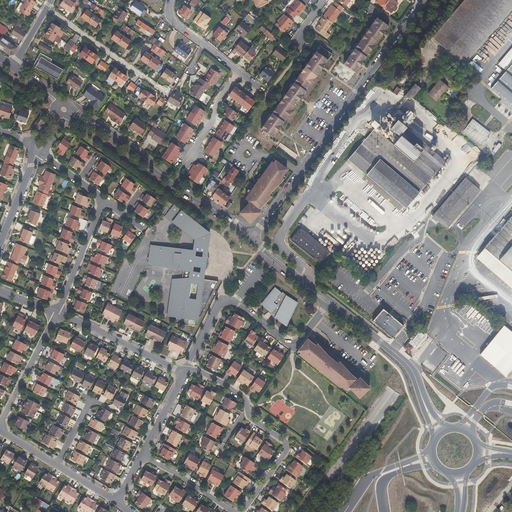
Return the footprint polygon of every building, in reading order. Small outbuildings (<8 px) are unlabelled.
[(31,8),(35,1),(32,0),(25,0),(23,4),(31,8)] [(72,13),(80,3),(77,0),(74,3),(69,0),(62,0),(60,5),(69,11),(72,13)] [(297,16),(305,6),(297,0),(295,0),(289,9),(288,8),(285,11),(293,18),(296,15),(297,16)] [(391,13),(397,4),(392,0),(388,0),(383,7),(391,13)] [(458,69),(507,12),(511,5),(511,0),(463,0),(427,43),(458,69)] [(140,15),(144,9),(141,7),(143,6),(136,1),(131,9),(140,15)] [(16,9),(19,11),(27,16),(31,8),(23,4),(20,2),(16,9)] [(331,5),(328,9),(323,16),(332,23),(341,11),(340,11),(342,7),(336,2),(333,6),(331,5)] [(185,18),(191,11),(183,5),(178,13),(185,18)] [(121,22),(127,13),(121,9),(119,8),(113,17),(114,18),(116,19),(121,22)] [(89,22),(94,15),(87,10),(82,17),(89,22)] [(223,24),(230,15),(228,13),(227,13),(223,18),(220,22),(223,24)] [(257,21),(248,13),(245,16),(254,24),(257,21)] [(287,30),(293,22),(283,14),(275,25),(284,32),(286,29),(287,30)] [(96,27),(101,20),(94,15),(89,22),(96,27)] [(318,24),(319,25),(315,29),(327,38),(330,35),(326,32),(332,23),(323,16),(321,20),(318,24)] [(388,27),(389,26),(387,25),(388,24),(385,21),(384,23),(377,18),(376,19),(375,18),(373,21),(374,23),(369,29),(368,28),(366,31),(367,33),(365,35),(363,35),(362,37),(362,39),(359,43),(357,43),(355,46),(356,47),(354,50),(352,50),(351,52),(351,54),(347,59),(345,59),(343,62),(344,64),(355,73),(359,67),(361,67),(363,65),(362,63),(367,57),(369,57),(371,54),(370,52),(374,47),(376,47),(377,45),(377,43),(382,36),(383,36),(385,34),(384,32),(387,29),(388,29),(388,28),(388,27)] [(154,31),(139,20),(136,24),(141,27),(140,30),(144,33),(146,30),(151,34),(152,35),(154,31)] [(243,37),(251,28),(248,25),(247,26),(241,21),(235,28),(241,34),(240,35),(243,37)] [(511,32),(511,29),(502,21),(496,28),(508,38),(511,32)] [(56,35),(60,29),(52,24),(48,30),(56,35)] [(220,41),(228,31),(225,28),(223,30),(219,27),(213,35),(220,41)] [(22,40),(26,34),(17,29),(13,35),(22,40)] [(61,39),(56,35),(48,30),(44,37),(52,42),(53,40),(58,44),(61,39)] [(274,36),(267,30),(264,33),(271,39),(274,36)] [(119,43),(124,36),(117,31),(112,38),(119,43)] [(75,42),(80,36),(76,33),(71,39),(75,42)] [(126,48),(131,40),(124,36),(119,43),(126,48)] [(18,45),(6,37),(4,39),(1,37),(0,38),(0,47),(9,54),(13,54),(18,45)] [(162,43),(158,41),(153,37),(150,41),(154,44),(159,47),(162,43)] [(75,43),(75,42),(71,39),(70,39),(63,49),(68,52),(71,49),(72,47),(75,43)] [(251,48),(241,39),(232,51),(235,54),(237,51),(243,56),(250,49),(251,48)] [(186,58),(191,50),(179,42),(173,50),(186,58)] [(49,54),(51,49),(41,43),(38,48),(49,54)] [(494,54),(484,45),(478,51),(488,60),(494,54)] [(290,113),(292,109),(295,106),(297,106),(298,104),(298,102),(299,100),(302,96),(304,97),(306,93),(305,92),(310,85),(311,85),(313,83),(313,81),(321,69),(323,69),(324,68),(324,66),(332,54),(331,54),(332,52),(328,50),(328,51),(321,46),(316,52),(314,53),(312,55),(312,57),(308,63),(307,62),(305,65),(306,66),(304,68),(302,68),(301,70),(301,72),(297,78),(295,78),(294,80),(294,82),(293,84),(291,84),(289,86),(290,88),(286,93),(284,93),(282,95),(283,97),(282,99),(280,99),(278,101),(279,103),(275,109),(273,109),(271,111),(272,112),(271,114),(269,114),(267,117),(268,118),(264,124),(262,124),(260,127),(261,128),(260,129),(263,131),(261,133),(262,135),(266,138),(268,138),(270,136),(272,137),(276,131),(278,131),(279,129),(279,128),(287,116),(289,116),(291,114),(290,113)] [(86,59),(91,51),(85,47),(80,55),(86,59)] [(282,62),(287,55),(278,47),(272,54),(282,62)] [(249,61),(255,54),(250,49),(243,56),(249,61)] [(92,63),(97,56),(91,51),(86,59),(92,63)] [(148,63),(153,56),(146,51),(141,58),(148,63)] [(41,57),(50,62),(52,60),(40,53),(33,65),(35,67),(41,57)] [(155,68),(160,61),(153,56),(148,63),(155,68)] [(50,62),(41,57),(35,67),(57,79),(63,69),(50,62)] [(511,112),(511,58),(485,90),(511,112)] [(221,73),(215,68),(213,67),(205,80),(211,84),(213,85),(221,73)] [(269,83),(275,75),(265,67),(259,75),(269,83)] [(116,80),(121,73),(114,68),(109,75),(115,79),(116,80)] [(171,83),(176,75),(166,68),(161,75),(171,83)] [(122,84),(127,77),(121,73),(116,80),(122,84)] [(77,91),(83,82),(72,74),(66,83),(77,91)] [(115,79),(109,75),(106,80),(112,84),(115,79)] [(192,89),(193,90),(190,93),(199,99),(206,88),(208,89),(211,84),(205,80),(204,81),(200,78),(198,82),(197,82),(194,86),(192,89)] [(433,102),(445,88),(437,81),(425,95),(433,102)] [(145,100),(150,93),(147,91),(144,89),(143,90),(135,85),(131,90),(141,97),(141,98),(145,100)] [(409,99),(417,90),(412,85),(403,94),(409,99)] [(105,97),(90,86),(84,95),(91,101),(89,104),(97,109),(105,97)] [(244,93),(242,92),(243,90),(241,88),(239,86),(237,88),(235,86),(231,92),(229,95),(236,100),(239,103),(241,100),(245,94),(246,92),(245,91),(244,93)] [(395,99),(400,92),(396,89),(391,95),(395,99)] [(178,107),(183,98),(180,96),(180,95),(177,93),(173,91),(168,101),(178,107)] [(256,102),(254,100),(254,99),(246,92),(245,94),(241,100),(239,103),(249,111),(256,102)] [(152,104),(156,98),(154,96),(150,93),(145,100),(149,103),(152,104)] [(143,107),(148,111),(151,106),(146,102),(143,107)] [(9,118),(12,109),(0,104),(0,115),(1,115),(1,117),(5,118),(6,117),(9,118)] [(119,125),(126,115),(111,104),(105,113),(114,119),(113,120),(119,125)] [(203,113),(205,110),(196,105),(186,119),(196,125),(197,123),(199,124),(205,114),(203,113)] [(228,118),(233,110),(227,106),(224,110),(226,112),(224,114),(228,118)] [(26,123),(29,113),(20,110),(19,111),(16,109),(13,118),(16,119),(16,120),(20,121),(19,121),(22,122),(26,123)] [(232,121),(238,114),(233,110),(228,118),(232,121)] [(405,208),(445,161),(441,158),(445,154),(419,132),(415,136),(406,128),(402,132),(396,127),(386,138),(393,143),(392,145),(381,136),(394,120),(386,113),(379,120),(347,160),(342,165),(376,193),(401,213),(405,208)] [(141,134),(147,125),(136,117),(130,126),(141,134)] [(221,123),(217,129),(216,130),(217,132),(216,133),(225,139),(234,126),(225,120),(223,124),(221,123)] [(485,135),(468,121),(458,133),(476,147),(485,135)] [(175,137),(180,140),(185,143),(186,141),(188,142),(188,140),(194,132),(192,131),(194,129),(185,123),(175,137)] [(167,134),(157,128),(158,125),(156,124),(149,134),(153,136),(151,138),(161,143),(167,134)] [(211,137),(205,145),(204,147),(205,148),(204,151),(213,156),(223,142),(213,136),(212,138),(211,137)] [(58,153),(59,153),(63,156),(71,144),(63,139),(57,147),(60,149),(58,153)] [(173,160),(174,161),(175,162),(181,152),(179,151),(181,148),(171,142),(162,157),(171,163),(173,160)] [(497,147),(494,145),(492,147),(490,147),(488,149),(490,150),(487,153),(490,155),(497,147)] [(15,161),(19,149),(11,146),(6,157),(15,161)] [(88,154),(90,151),(82,146),(76,154),(87,162),(91,157),(88,154)] [(82,169),(83,168),(85,164),(74,157),(68,164),(76,170),(78,167),(82,169)] [(251,223),(253,220),(260,212),(257,210),(261,204),(263,205),(273,194),(270,192),(274,186),(276,188),(278,185),(284,179),(286,177),(282,175),(287,169),(275,160),(274,158),(268,167),(258,180),(260,182),(257,186),(255,185),(245,199),(249,203),(240,213),(251,223)] [(98,162),(97,163),(97,164),(94,167),(105,175),(111,167),(108,165),(110,163),(106,160),(104,162),(102,161),(100,164),(98,162)] [(194,164),(193,166),(189,171),(188,173),(190,174),(188,177),(198,184),(207,168),(198,162),(196,165),(194,164)] [(12,176),(11,175),(12,172),(13,172),(15,168),(4,164),(0,174),(0,175),(9,179),(11,178),(12,176)] [(235,180),(240,174),(238,172),(239,171),(234,167),(226,178),(226,179),(227,180),(224,185),(227,187),(231,182),(233,180),(234,181),(235,180)] [(92,170),(89,174),(88,175),(90,176),(88,179),(97,185),(103,178),(92,170)] [(49,192),(56,175),(46,172),(43,179),(41,178),(38,184),(41,185),(39,189),(40,189),(47,192),(49,192)] [(210,179),(211,180),(215,182),(219,185),(222,180),(213,174),(210,179)] [(445,228),(477,188),(463,176),(431,215),(445,228)] [(133,194),(135,191),(136,190),(132,188),(135,184),(127,179),(121,186),(133,194)] [(209,190),(215,182),(211,180),(206,188),(209,190)] [(214,193),(217,188),(219,185),(215,182),(209,190),(214,193)] [(230,197),(217,188),(214,193),(211,197),(223,206),(230,197)] [(43,207),(47,196),(46,195),(47,192),(40,189),(39,192),(37,192),(33,203),(43,207)] [(127,202),(128,201),(130,197),(119,189),(113,197),(121,202),(123,200),(127,202)] [(156,200),(147,193),(145,196),(143,195),(140,200),(151,207),(156,200)] [(88,208),(89,204),(90,203),(87,201),(89,198),(79,194),(75,203),(88,208)] [(160,213),(166,217),(173,222),(183,230),(184,230),(187,232),(187,233),(195,239),(193,250),(150,245),(148,264),(190,271),(189,277),(187,277),(184,277),(182,279),(181,280),(173,279),(167,315),(176,316),(175,322),(188,324),(189,318),(194,319),(194,315),(200,316),(218,281),(211,280),(210,280),(203,279),(204,271),(206,269),(208,266),(209,265),(209,262),(209,260),(207,256),(206,254),(209,233),(174,206),(169,202),(160,213)] [(138,203),(135,206),(134,208),(136,209),(134,212),(143,218),(148,210),(138,203)] [(81,213),(83,209),(74,206),(70,214),(83,219),(85,214),(81,213)] [(27,217),(29,217),(27,222),(36,226),(40,214),(30,210),(29,214),(28,213),(27,217)] [(511,213),(483,248),(498,261),(489,270),(511,289),(511,213)] [(80,227),(81,226),(78,225),(79,221),(69,218),(66,226),(78,231),(80,227)] [(113,220),(109,219),(107,218),(106,222),(102,221),(99,230),(107,233),(113,220)] [(120,228),(122,224),(119,223),(116,222),(110,234),(119,238),(123,229),(120,228)] [(133,235),(136,231),(134,230),(131,227),(123,239),(131,244),(136,237),(133,235)] [(29,244),(33,232),(23,229),(22,232),(21,232),(19,236),(21,236),(19,241),(29,244)] [(74,243),(76,237),(72,236),(73,233),(64,229),(61,238),(74,243)] [(328,253),(298,230),(290,240),(320,263),(328,253)] [(69,255),(70,251),(71,249),(68,248),(70,245),(58,240),(55,246),(58,247),(56,250),(69,255)] [(108,254),(112,245),(99,240),(97,246),(101,247),(99,251),(108,254)] [(21,264),(22,262),(25,264),(28,257),(24,256),(27,248),(16,243),(15,248),(11,259),(21,264)] [(66,263),(68,258),(55,253),(54,256),(52,255),(50,261),(61,265),(63,262),(66,263)] [(106,263),(109,258),(97,253),(95,256),(93,255),(92,257),(90,260),(103,266),(104,262),(106,263)] [(11,282),(18,266),(8,262),(2,278),(11,282)] [(62,273),(57,271),(59,268),(50,264),(46,273),(60,278),(62,273)] [(101,272),(102,269),(89,264),(87,270),(89,271),(88,274),(100,278),(102,273),(101,272)] [(55,290),(57,285),(52,283),(54,279),(45,276),(42,285),(55,290)] [(94,289),(97,281),(84,276),(82,281),(86,283),(85,286),(94,289)] [(80,287),(78,291),(77,293),(81,295),(80,298),(89,301),(93,292),(80,287)] [(48,301),(49,297),(51,298),(54,293),(41,288),(37,297),(48,301)] [(287,324),(298,303),(286,296),(276,288),(262,305),(273,313),(272,315),(276,318),(287,324)] [(72,304),(75,306),(74,309),(84,313),(87,304),(75,299),(72,304)] [(102,315),(103,315),(105,316),(104,317),(109,320),(115,307),(108,304),(102,315)] [(118,322),(123,311),(115,307),(109,320),(114,322),(115,321),(118,322)] [(393,335),(403,324),(402,323),(405,321),(391,309),(388,312),(382,307),(372,318),(376,321),(393,335)] [(26,320),(23,319),(24,316),(18,313),(12,325),(16,327),(15,329),(20,332),(26,320)] [(230,318),(229,317),(226,323),(239,329),(243,320),(241,320),(243,317),(235,313),(233,317),(232,319),(230,318)] [(131,330),(137,318),(129,314),(124,324),(126,325),(127,326),(126,327),(131,330)] [(141,332),(145,322),(137,318),(131,330),(136,332),(137,332),(138,331),(140,332),(141,332)] [(40,327),(36,325),(37,323),(34,321),(30,319),(24,331),(35,337),(40,327)] [(506,375),(511,367),(511,330),(505,324),(480,354),(506,375)] [(153,340),(159,329),(151,325),(146,335),(148,336),(148,338),(153,340)] [(222,330),(221,333),(219,337),(230,342),(236,331),(226,326),(224,331),(222,330)] [(72,331),(68,330),(65,329),(65,331),(60,329),(55,339),(67,343),(72,331)] [(162,343),(167,333),(159,329),(153,340),(158,343),(159,342),(162,343)] [(255,335),(257,333),(256,332),(253,330),(249,334),(244,341),(252,347),(259,337),(255,335)] [(174,352),(180,340),(173,336),(167,347),(169,348),(169,349),(174,352)] [(81,338),(80,339),(75,337),(70,346),(80,353),(87,341),(81,338)] [(269,344),(267,343),(268,341),(263,338),(254,350),(262,355),(263,353),(266,355),(271,348),(267,346),(269,344)] [(21,354),(23,350),(26,351),(28,346),(16,340),(12,349),(21,354)] [(182,354),(188,344),(188,343),(180,340),(174,352),(179,355),(180,353),(181,354),(182,354)] [(216,344),(214,346),(212,351),(224,357),(228,349),(227,349),(229,345),(219,340),(217,344),(216,344)] [(360,397),(370,388),(368,386),(360,377),(357,380),(346,371),(348,370),(340,361),(338,359),(335,362),(325,353),(326,352),(318,343),(316,341),(314,344),(308,340),(298,352),(300,354),(342,389),(343,387),(347,390),(350,387),(360,397)] [(426,349),(431,353),(437,347),(432,342),(426,349)] [(92,358),(98,346),(94,344),(94,345),(90,343),(84,353),(92,358)] [(410,352),(414,348),(410,344),(406,349),(410,352)] [(60,363),(64,355),(52,348),(50,352),(49,354),(52,355),(50,358),(60,363)] [(106,362),(110,354),(106,352),(107,351),(102,348),(97,357),(106,362)] [(278,365),(284,356),(279,353),(281,351),(275,348),(268,358),(278,365)] [(20,362),(21,360),(23,357),(11,351),(6,359),(16,364),(18,361),(20,362)] [(426,351),(422,361),(425,362),(430,352),(426,351)] [(338,359),(326,352),(325,353),(335,362),(338,359)] [(118,356),(115,354),(114,354),(108,365),(115,369),(116,370),(121,359),(117,357),(118,356)] [(210,354),(209,357),(207,360),(209,361),(206,366),(216,370),(221,360),(210,354)] [(133,366),(130,364),(131,362),(125,359),(120,369),(129,374),(133,366)] [(42,368),(51,372),(54,374),(56,371),(58,371),(60,367),(51,361),(49,361),(48,363),(45,362),(42,368)] [(231,376),(233,373),(236,376),(242,366),(234,361),(232,365),(226,373),(231,376)] [(10,375),(12,373),(14,374),(17,368),(5,363),(1,371),(10,375)] [(137,365),(131,376),(129,379),(136,383),(138,380),(139,380),(145,369),(137,365)] [(79,384),(84,373),(75,369),(70,377),(74,379),(74,380),(73,381),(79,384)] [(248,385),(254,377),(244,370),(237,380),(240,382),(243,384),(244,382),(248,385)] [(360,377),(348,370),(346,371),(357,380),(360,377)] [(152,385),(157,377),(153,375),(154,374),(148,371),(143,380),(152,385)] [(37,379),(41,382),(48,385),(50,382),(57,385),(60,380),(49,375),(43,372),(42,375),(39,373),(37,379)] [(11,380),(0,374),(0,384),(4,387),(6,384),(8,385),(9,383),(11,380)] [(90,389),(95,378),(88,374),(82,386),(90,389)] [(164,391),(168,383),(165,381),(166,380),(160,377),(155,386),(164,391)] [(254,392),(256,389),(260,392),(266,383),(258,377),(250,389),(254,392)] [(93,391),(97,393),(101,395),(106,383),(102,381),(98,380),(93,391)] [(43,397),(47,389),(35,382),(32,388),(35,389),(33,392),(43,397)] [(199,383),(198,384),(197,383),(196,385),(192,383),(188,391),(191,393),(190,395),(198,399),(205,386),(199,383)] [(112,400),(117,389),(109,385),(104,396),(112,400)] [(217,392),(213,390),(211,389),(210,391),(206,389),(201,400),(210,404),(217,392)] [(80,396),(69,390),(65,398),(76,404),(80,396)] [(123,407),(127,398),(120,395),(118,394),(114,402),(113,404),(118,406),(119,405),(123,407)] [(151,408),(156,401),(145,395),(140,403),(151,408)] [(237,408),(238,407),(235,405),(237,402),(227,397),(222,406),(235,412),(237,408)] [(37,411),(40,405),(28,399),(27,402),(25,401),(24,405),(37,411)] [(73,416),(77,408),(65,402),(61,410),(73,416)] [(190,420),(196,409),(193,408),(184,403),(181,410),(183,410),(180,415),(190,420)] [(145,418),(149,411),(138,404),(133,412),(145,418)] [(37,413),(37,411),(24,405),(22,408),(22,409),(23,409),(23,410),(22,412),(22,413),(34,419),(37,413)] [(109,418),(111,412),(103,408),(101,411),(100,410),(99,412),(109,418)] [(227,420),(228,417),(230,413),(221,408),(219,412),(218,411),(214,419),(226,425),(228,421),(227,420)] [(106,421),(109,418),(99,412),(97,416),(106,421)] [(68,425),(71,419),(61,413),(56,423),(65,427),(66,424),(68,425)] [(15,422),(17,423),(15,425),(26,431),(30,422),(18,416),(16,420),(15,422)] [(142,425),(144,422),(133,416),(129,424),(139,430),(142,425)] [(174,422),(177,424),(175,427),(185,432),(190,424),(177,417),(174,422)] [(100,432),(104,424),(93,418),(89,425),(100,432)] [(216,438),(218,433),(220,430),(222,431),(224,427),(213,422),(207,433),(216,438)] [(60,438),(64,431),(53,425),(49,432),(60,438)] [(138,432),(126,426),(125,428),(136,434),(138,432)] [(243,441),(251,429),(248,427),(247,426),(245,428),(241,426),(235,436),(243,441)] [(133,440),(136,434),(125,428),(122,434),(133,440)] [(176,446),(182,434),(171,429),(168,435),(170,436),(167,441),(176,446)] [(94,444),(99,434),(90,430),(88,433),(87,432),(84,438),(94,444)] [(260,436),(258,434),(254,432),(246,443),(253,448),(254,446),(257,449),(263,440),(259,437),(260,436)] [(53,448),(58,440),(46,434),(42,442),(53,448)] [(213,450),(214,448),(216,449),(219,443),(206,436),(202,444),(204,445),(202,448),(209,452),(211,449),(213,450)] [(131,447),(133,443),(122,437),(117,446),(127,451),(130,446),(131,447)] [(88,454),(92,447),(81,440),(77,448),(88,454)] [(275,451),(272,448),(273,446),(271,445),(272,444),(267,441),(259,453),(266,457),(267,456),(270,458),(275,451)] [(164,443),(161,447),(160,450),(161,451),(159,455),(169,460),(170,456),(172,457),(176,449),(164,443)] [(8,464),(14,454),(11,453),(12,451),(7,448),(0,459),(8,464)] [(121,461),(125,453),(114,448),(110,455),(121,461)] [(299,452),(298,453),(295,457),(307,465),(313,457),(303,450),(301,453),(299,452)] [(84,462),(87,457),(75,451),(73,454),(74,455),(71,459),(82,465),(84,462)] [(194,470),(200,459),(189,453),(184,463),(192,467),(191,469),(194,470)] [(254,470),(258,464),(253,461),(246,456),(241,464),(242,464),(240,468),(248,473),(250,469),(251,470),(253,469),(254,470)] [(20,471),(27,460),(24,458),(22,457),(21,458),(18,457),(12,466),(20,471)] [(117,473),(121,465),(110,459),(106,467),(117,473)] [(291,463),(289,465),(286,469),(292,474),(297,478),(302,471),(301,470),(304,466),(295,460),(292,464),(291,463)] [(200,475),(201,476),(205,478),(212,465),(203,461),(198,470),(201,472),(200,475)] [(36,467),(37,465),(35,464),(32,462),(25,474),(33,479),(39,469),(36,467)] [(113,479),(115,475),(104,469),(100,478),(110,483),(113,478),(113,479)] [(158,474),(155,472),(152,471),(151,473),(146,470),(141,479),(152,486),(158,474)] [(208,479),(212,482),(211,483),(218,487),(223,479),(224,476),(213,470),(208,479)] [(246,485),(251,479),(239,471),(234,478),(235,479),(233,482),(242,488),(244,484),(246,485)] [(53,475),(50,473),(48,472),(47,474),(45,473),(39,483),(46,487),(53,475)] [(291,489),(296,481),(287,474),(285,477),(283,476),(279,480),(291,489)] [(60,481),(57,480),(58,478),(53,475),(46,487),(53,492),(60,481)] [(166,479),(166,480),(164,479),(163,481),(159,479),(155,487),(158,489),(157,491),(165,495),(172,482),(166,479)] [(66,499),(73,487),(70,486),(68,484),(67,486),(65,485),(59,495),(66,499)] [(232,501),(235,497),(237,498),(241,491),(231,484),(224,495),(232,501)] [(180,487),(179,488),(175,485),(169,495),(173,497),(172,498),(179,503),(187,491),(183,488),(180,487)] [(279,485),(277,488),(275,486),(274,488),(273,487),(269,492),(281,501),(286,494),(284,493),(287,490),(279,485)] [(78,490),(76,489),(73,487),(66,499),(73,504),(79,493),(77,492),(78,490)] [(146,506),(152,499),(140,490),(136,495),(137,496),(136,498),(137,499),(135,502),(143,508),(145,505),(146,506)] [(200,500),(197,498),(194,496),(193,498),(188,495),(182,503),(193,511),(200,500)] [(88,496),(87,498),(84,496),(78,507),(85,511),(91,502),(93,499),(88,496)] [(270,497),(268,500),(265,498),(262,503),(273,511),(279,503),(270,497)] [(41,511),(37,510),(41,504),(47,508),(49,505),(38,499),(32,508),(35,509),(37,511),(35,511),(41,511)] [(97,502),(95,501),(93,499),(91,502),(85,511),(86,511),(94,511),(99,505),(96,504),(97,502)] [(11,511),(12,508),(2,502),(1,505),(11,511)]
